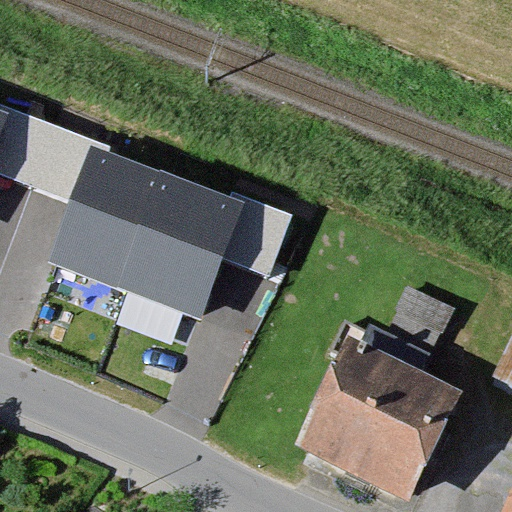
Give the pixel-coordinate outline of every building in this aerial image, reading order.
[(0,136),(8,114),(0,110),(0,136)] [(120,288),(162,173),(92,147),(50,263),(120,288)] [(245,203),(162,173),(120,288),(202,318),(245,203)] [(448,313),(407,295),(390,334),(431,352),(448,313)] [(458,390),(344,335),(293,440),(407,495),(458,390)] [(511,337),(492,379),(511,389),(511,337)]
